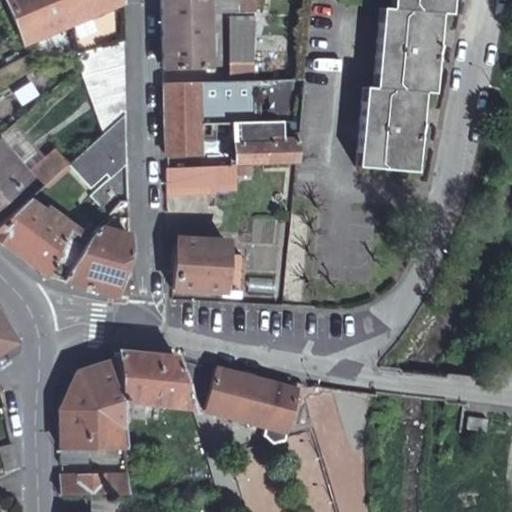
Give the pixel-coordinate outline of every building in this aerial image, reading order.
[(119,4),(118,0),(2,0),(21,43),(32,39),(66,25),(119,4)] [(204,12),(203,0),(158,0),(160,68),(205,67),(204,55),(204,39),(204,12)] [(222,11),(221,0),(203,0),(204,12),(222,11)] [(252,11),(252,0),(221,0),(222,11),(252,11)] [(268,11),(267,0),(252,0),(252,11),(268,11)] [(395,0),(395,11),(387,10),(378,9),(371,89),(361,88),(354,166),(412,171),(419,93),(428,94),(436,15),(445,15),(446,0),(395,0)] [(395,0),(387,0),(387,10),(395,11),(395,0)] [(119,18),(119,4),(66,25),(68,32),(119,18)] [(252,17),(226,17),(226,63),(251,62),(252,17)] [(74,55),(120,45),(119,18),(68,32),(74,55)] [(121,67),(120,45),(74,55),(79,77),(121,67)] [(251,80),(251,62),(226,63),(226,80),(251,80)] [(122,113),(121,67),(79,77),(100,133),(122,113)] [(296,131),(301,79),(269,81),(268,121),(255,121),(255,81),(195,83),(160,84),(162,154),(196,153),(196,123),(232,123),(233,166),(293,164),(295,139),(278,139),(278,133),(296,131)] [(66,163),(65,164),(85,190),(99,176),(103,180),(85,197),(102,215),(116,202),(125,202),(123,142),(122,113),(100,133),(84,147),(66,163)] [(0,197),(24,176),(0,147),(0,197)] [(42,184),(65,164),(66,163),(54,149),(30,169),(42,184)] [(231,166),(212,167),(213,188),(232,187),(231,166)] [(213,188),(212,167),(162,168),(163,196),(213,193),(213,188)] [(60,279),(82,240),(25,198),(0,220),(0,243),(44,275),(60,279)] [(93,227),(82,240),(60,279),(114,295),(128,296),(126,236),(125,202),(116,202),(102,215),(93,227)] [(223,241),(174,238),(171,290),(219,292),(219,288),(238,290),(240,254),(223,253),(223,241)] [(238,290),(219,288),(219,292),(219,297),(237,298),(238,290)] [(0,348),(11,342),(0,324),(0,348)] [(113,351),(113,359),(118,400),(188,407),(174,358),(113,351)] [(118,400),(113,359),(74,372),(56,409),(57,447),(57,463),(85,462),(85,453),(92,453),(91,445),(122,445),(118,400)] [(293,388),(213,368),(202,409),(283,431),(286,418),(291,395),(293,388)] [(298,397),(291,395),(286,418),(292,419),(298,397)] [(463,412),(462,423),(483,426),(485,414),(463,412)] [(15,467),(9,442),(0,444),(0,456),(5,472),(15,467)] [(126,493),(125,474),(58,476),(58,494),(126,493)] [(272,511),(269,491),(244,494),(246,511),(272,511)]
